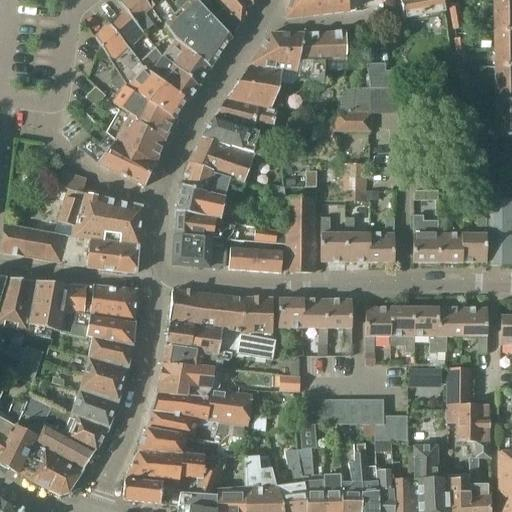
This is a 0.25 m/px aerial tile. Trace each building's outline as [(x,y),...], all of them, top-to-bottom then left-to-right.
[(125,10),(110,25),(129,49),(143,34),(135,23),(145,15),(151,10),(146,3),(143,0),(127,12),(125,10)] [(123,0),(119,3),(125,10),(127,12),(143,0),(123,0)] [(154,0),(149,0),(146,3),(151,10),(158,4),(154,0)] [(193,0),(190,0),(163,26),(175,40),(174,42),(175,43),(209,70),(232,40),(193,0)] [(214,0),(223,9),(217,15),(235,33),(252,6),(247,0),(214,0)] [(357,12),(355,0),(374,0),(376,9),(389,7),(387,0),(291,0),(285,20),(357,12)] [(444,12),(442,0),(400,0),(403,18),(444,12)] [(511,0),(492,0),(493,15),(511,14),(511,0)] [(448,6),(450,18),(459,16),(457,4),(448,6)] [(511,14),(493,15),(493,32),(511,32),(511,14)] [(145,15),(135,23),(143,34),(153,26),(145,15)] [(461,28),(459,16),(450,18),(452,30),(461,28)] [(109,24),(95,39),(101,48),(118,74),(119,73),(126,83),(130,89),(174,122),(185,105),(184,104),(148,75),(148,74),(144,69),(140,64),(129,49),(110,25),(109,24)] [(270,34),(260,50),(299,58),(298,62),(325,61),(325,62),(326,79),(344,80),(346,54),(346,32),(329,34),(304,34),(270,34)] [(494,50),(511,49),(511,32),(493,32),(494,50)] [(453,39),(455,52),(464,51),(462,38),(453,39)] [(154,49),(140,64),(144,69),(148,74),(148,75),(184,104),(209,70),(175,43),(174,42),(161,57),(154,49)] [(511,49),(494,50),(494,68),(511,67),(511,49)] [(248,68),(248,69),(283,72),(296,74),(297,74),(296,82),(324,84),(325,62),(325,61),(298,62),(299,58),(260,50),(248,68)] [(465,63),(464,51),(455,52),(457,65),(465,63)] [(370,89),(382,89),(392,89),(392,72),(384,72),(384,65),(367,65),(370,89)] [(511,67),(494,68),(494,85),(511,84),(511,67)] [(248,69),(226,100),(272,109),(280,82),(295,83),(295,82),(296,82),(297,74),(296,74),(283,72),(248,69)] [(118,74),(110,85),(117,91),(120,88),(123,90),(112,105),(129,117),(130,116),(164,141),(173,124),(174,122),(130,89),(126,83),(119,73),(118,74)] [(458,75),(459,87),(468,86),(466,73),(458,75)] [(511,84),(494,85),(495,103),(511,102),(511,84)] [(470,98),(468,86),(459,87),(461,99),(470,98)] [(95,88),(85,98),(92,105),(96,108),(105,97),(95,88)] [(340,113),(346,114),(353,115),(352,114),(354,89),(342,92),(340,113)] [(370,89),(354,89),(352,114),(353,115),(370,115),(370,89)] [(382,89),(370,89),(370,115),(371,115),(382,115),(382,89)] [(392,89),(382,89),(382,115),(394,115),(394,89),(392,89)] [(394,89),(394,115),(406,115),(406,89),(394,89)] [(406,115),(418,115),(418,89),(406,89),(406,115)] [(418,89),(418,115),(430,115),(431,89),(418,89)] [(430,115),(442,115),(442,89),(431,89),(430,115)] [(442,89),(442,115),(458,115),(455,89),(442,89)] [(226,100),(213,119),(251,129),(254,131),(256,121),(274,126),(277,110),(272,109),(226,100)] [(511,102),(495,103),(495,121),(511,120),(511,102)] [(462,113),(467,124),(475,121),(470,109),(462,113)] [(371,115),(370,115),(353,115),(346,114),(336,114),(335,122),(333,133),(370,133),(371,115)] [(129,117),(115,142),(155,166),(164,141),(130,116),(129,117)] [(213,119),(201,139),(229,148),(231,147),(255,154),(256,155),(260,156),(262,151),(255,149),(259,133),(251,130),(251,129),(213,119)] [(331,148),(333,133),(335,122),(324,120),(321,133),(324,134),(321,146),(331,148)] [(511,120),(495,121),(495,139),(511,138),(511,120)] [(480,133),(475,121),(467,124),(472,136),(480,133)] [(96,126),(77,148),(97,165),(96,165),(144,188),(154,166),(155,166),(115,142),(114,143),(96,126)] [(201,139),(188,164),(244,183),(255,155),(255,154),(231,147),(229,148),(201,139)] [(188,165),(182,186),(224,199),(225,200),(225,199),(227,189),(242,193),(244,183),(188,164),(188,165)] [(365,193),(366,166),(366,165),(344,165),(343,202),(365,202),(365,201),(365,193)] [(58,223),(54,235),(66,238),(72,239),(73,238),(90,241),(91,241),(91,242),(138,246),(141,208),(87,196),(82,194),(86,181),(62,174),(57,188),(69,192),(67,199),(65,199),(58,223)] [(176,212),(200,217),(220,221),(224,199),(182,186),(181,187),(176,212)] [(271,186),(270,194),(285,197),(284,189),(271,186)] [(423,201),(423,192),(413,192),(413,201),(423,201)] [(283,210),(285,200),(285,197),(270,194),(266,193),(264,207),(283,210)] [(365,193),(365,201),(379,201),(379,193),(370,193),(365,193)] [(491,196),(490,267),(511,267),(511,201),(498,202),(498,196),(491,196)] [(286,200),(285,275),(315,274),(315,201),(286,200)] [(174,237),(174,238),(210,241),(210,240),(218,241),(226,241),(234,242),(236,233),(237,233),(238,226),(239,225),(221,221),(220,221),(200,217),(176,212),(174,237)] [(321,263),(345,263),(345,235),(330,235),(330,219),(321,219),(321,263)] [(345,263),(368,264),(369,264),(370,235),(354,235),(354,219),(345,219),(345,235),(345,263)] [(413,219),(412,265),(437,265),(437,236),(437,225),(422,225),(422,219),(413,219)] [(368,264),(390,264),(394,264),(394,220),(385,220),(385,235),(370,235),(369,264),(368,264)] [(437,220),(437,225),(437,236),(437,265),(462,265),(462,264),(462,236),(446,236),(446,220),(437,220)] [(477,236),(462,236),(462,264),(486,264),(486,220),(477,220),(477,236)] [(4,225),(1,255),(42,261),(43,261),(61,265),(66,238),(54,235),(52,235),(4,225)] [(275,245),(276,234),(255,229),(254,244),(275,245)] [(66,238),(61,265),(65,265),(81,268),(86,269),(87,269),(90,241),(73,238),(72,239),(66,238)] [(174,238),(173,261),(178,267),(218,269),(219,268),(225,268),(226,241),(218,241),(210,240),(210,241),(174,238)] [(90,241),(87,269),(135,275),(138,254),(138,248),(138,246),(91,242),(91,241),(90,241)] [(228,270),(254,272),(256,251),(230,249),(228,270)] [(254,272),(280,274),(282,253),(256,251),(254,272)] [(0,328),(26,333),(35,283),(7,279),(0,300),(0,328)] [(26,333),(26,336),(49,340),(51,332),(60,334),(66,312),(70,288),(35,283),(26,333)] [(74,287),(70,312),(71,312),(84,315),(86,288),(85,287),(74,287)] [(86,288),(84,315),(90,316),(89,318),(134,324),(137,291),(86,288)] [(172,292),(169,325),(230,333),(239,334),(272,334),(272,301),(244,300),(236,299),(172,292)] [(303,330),(303,302),(303,301),(278,300),(278,330),(281,330),(281,346),(290,346),(290,330),(303,330)] [(327,302),(303,302),(303,330),(319,330),(319,346),(327,346),(327,330),(327,302)] [(327,302),(327,330),(342,330),(342,346),(351,346),(351,302),(327,302)] [(390,309),(390,310),(389,339),(389,346),(405,346),(405,354),(414,355),(414,339),(414,309),(390,309)] [(438,355),(438,310),(438,309),(414,309),(414,339),(429,339),(429,355),(438,355)] [(374,339),(389,339),(390,310),(365,310),(365,354),(374,354),(374,339)] [(462,310),(438,310),(438,355),(447,355),(447,339),(462,339),(462,310)] [(462,310),(462,339),(478,339),(478,355),(486,355),(487,310),(462,310)] [(66,312),(60,334),(85,340),(85,338),(86,338),(89,318),(90,316),(84,315),(71,312),(70,312),(70,313),(66,312)] [(89,318),(86,338),(132,348),(134,324),(89,318)] [(511,318),(501,318),(501,347),(511,347),(511,318)] [(169,326),(163,365),(213,369),(220,371),(222,361),(228,362),(231,360),(232,355),(261,360),(275,363),(276,342),(229,334),(230,333),(169,325),(169,326)] [(86,338),(85,338),(91,340),(87,359),(128,368),(132,348),(86,338)] [(0,355),(19,362),(23,350),(10,346),(7,352),(0,350),(0,355)] [(19,365),(29,368),(35,351),(25,348),(19,365)] [(37,371),(43,353),(35,351),(29,368),(37,371)] [(366,365),(374,365),(374,355),(366,355),(366,365)] [(87,359),(83,375),(84,376),(83,379),(100,383),(105,379),(123,385),(128,368),(87,359)] [(0,379),(14,384),(15,380),(18,368),(0,362),(0,379)] [(19,365),(18,368),(15,380),(24,383),(29,368),(19,365)] [(162,365),(159,385),(219,391),(219,386),(210,385),(213,369),(163,365),(162,365)] [(32,386),(37,371),(29,368),(24,383),(32,386)] [(471,370),(447,370),(447,383),(471,383),(471,370)] [(78,393),(116,406),(119,397),(123,385),(105,379),(100,383),(83,379),(84,376),(83,375),(78,393)] [(471,383),(447,383),(447,407),(452,407),(459,407),(459,395),(471,395),(471,383)] [(146,430),(185,437),(186,437),(193,439),(195,427),(215,433),(218,422),(228,425),(245,427),(245,428),(247,429),(252,396),(219,391),(159,385),(157,395),(156,395),(151,411),(152,412),(146,430)] [(78,393),(70,414),(108,430),(115,411),(116,406),(78,393)] [(459,395),(459,407),(470,407),(471,407),(471,395),(459,395)] [(14,427),(0,457),(0,465),(17,475),(18,475),(33,444),(41,429),(51,409),(29,398),(26,397),(22,405),(20,413),(20,414),(14,427)] [(311,401),(299,401),(299,426),(311,426),(311,401)] [(323,401),(311,401),(311,426),(323,426),(323,401)] [(335,401),(323,401),(323,426),(335,426),(335,401)] [(347,401),(335,401),(335,426),(347,426),(347,401)] [(359,401),(347,401),(347,426),(359,426),(359,401)] [(371,401),(359,401),(359,426),(371,426),(371,401)] [(383,401),(371,401),(371,426),(374,426),(383,425),(383,417),(383,401)] [(0,457),(14,427),(20,414),(20,413),(22,405),(13,402),(7,417),(12,419),(10,425),(0,419),(0,457)] [(447,407),(447,424),(457,424),(457,419),(475,419),(475,428),(488,428),(488,407),(481,407),(471,407),(470,407),(459,407),(452,407),(447,407)] [(41,429),(33,444),(38,447),(83,471),(95,452),(63,436),(65,431),(70,414),(67,413),(65,412),(63,416),(51,409),(41,429)] [(65,431),(63,436),(95,452),(96,452),(107,431),(108,430),(70,414),(65,431)] [(253,417),(252,432),(264,433),(266,418),(253,417)] [(374,426),(374,442),(391,442),(395,442),(395,417),(383,417),(383,425),(374,426)] [(407,417),(395,417),(395,442),(407,442),(407,417)] [(457,424),(456,443),(474,443),(474,459),(478,459),(489,459),(489,442),(488,442),(488,428),(475,428),(475,419),(457,419),(457,424)] [(225,448),(228,425),(218,422),(215,433),(213,444),(218,445),(217,450),(225,448)] [(124,481),(174,487),(177,487),(180,494),(212,497),(212,495),(211,495),(213,491),(223,470),(225,460),(236,460),(236,452),(244,452),(244,440),(245,428),(245,427),(228,425),(225,448),(217,450),(217,459),(203,457),(201,478),(178,477),(179,468),(159,466),(161,457),(158,456),(158,454),(152,453),(152,455),(138,453),(124,481)] [(146,430),(138,453),(152,455),(152,453),(158,454),(158,456),(161,457),(159,466),(179,468),(178,477),(201,478),(203,457),(181,455),(185,437),(146,430)] [(315,430),(300,431),(301,450),(316,449),(315,430)] [(391,442),(374,442),(375,452),(392,451),(391,442)] [(33,444),(18,475),(30,482),(59,497),(68,494),(83,471),(38,447),(33,444)] [(352,483),(342,483),(341,511),(360,511),(362,485),(370,484),(368,474),(367,466),(365,445),(359,445),(353,446),(354,464),(348,465),(352,483)] [(413,448),(408,448),(408,481),(412,481),(413,491),(418,492),(418,511),(448,511),(448,481),(440,481),(440,468),(436,468),(437,447),(413,447),(413,448)] [(310,450),(297,451),(297,462),(305,494),(305,511),(323,511),(322,487),(322,477),(313,477),(312,461),(310,450)] [(294,486),(277,488),(282,511),(305,511),(305,494),(297,462),(297,451),(284,452),(287,470),(291,470),(294,486)] [(511,511),(511,453),(498,453),(498,459),(498,511),(511,511)] [(268,457),(243,459),(243,460),(244,470),(245,490),(245,511),(282,511),(277,488),(275,486),(276,486),(268,457)] [(474,459),(469,459),(470,476),(469,476),(469,481),(469,511),(490,511),(490,486),(479,487),(478,459),(474,459)] [(399,463),(391,464),(392,469),(393,480),(394,491),(395,497),(394,511),(410,511),(408,481),(400,481),(399,464),(399,463)] [(392,469),(376,469),(377,473),(378,484),(378,511),(394,511),(395,497),(394,491),(393,480),(392,469)] [(362,485),(360,511),(378,511),(378,484),(377,473),(368,474),(370,484),(362,485)] [(342,476),(322,477),(322,487),(323,511),(341,511),(342,483),(342,476)] [(469,476),(448,476),(448,481),(448,511),(469,511),(469,481),(469,476)] [(124,481),(122,497),(127,502),(160,506),(161,495),(173,496),(174,487),(124,481)] [(245,511),(245,490),(216,491),(216,497),(216,511),(245,511)] [(177,511),(216,511),(216,497),(212,497),(180,494),(177,511)] [(0,511),(11,511),(14,509),(0,500),(0,511)]
